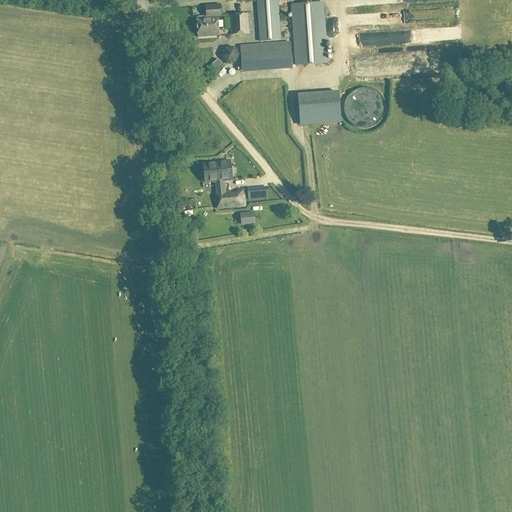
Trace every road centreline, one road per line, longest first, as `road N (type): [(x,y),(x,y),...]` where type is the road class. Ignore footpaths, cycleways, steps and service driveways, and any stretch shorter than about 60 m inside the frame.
road 1 (unclassified): [(194,511),(146,30),(122,0)]
road 2 (track): [(511,242),(335,222),(303,211),(146,30)]
